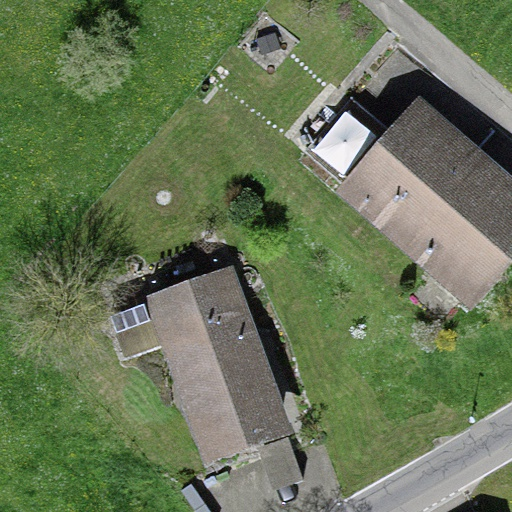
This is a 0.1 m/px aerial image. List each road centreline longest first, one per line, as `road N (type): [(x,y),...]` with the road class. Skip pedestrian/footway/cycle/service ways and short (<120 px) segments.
road 1 (track): [(511,117),(385,0)]
road 2 (tertiary): [(370,511),(511,429)]
